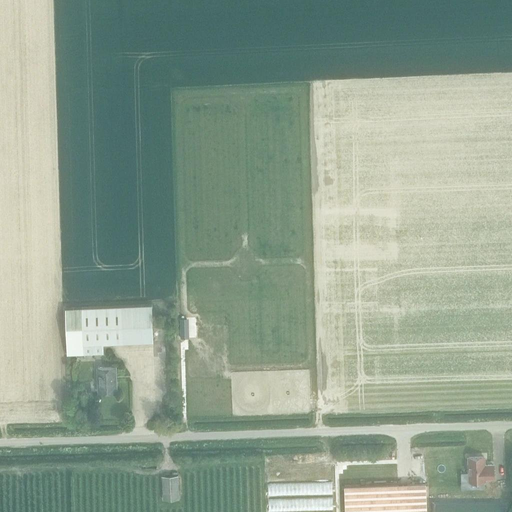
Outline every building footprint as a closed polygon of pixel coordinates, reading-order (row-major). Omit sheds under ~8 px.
[(65,308),(67,355),(103,353),(103,343),(153,341),(151,305),(65,308)] [(98,367),(99,392),(116,392),(115,367),(98,367)] [(493,463),(485,463),(485,456),(467,456),(468,482),(485,481),(485,479),(494,479),(493,463)] [(299,478),(296,461),(286,463),(289,480),(299,478)] [(332,511),(331,461),(321,462),(322,511),(332,511)] [(312,493),(314,463),(306,463),(304,493),(312,493)] [(281,482),(282,464),(272,464),(271,481),(281,482)] [(162,476),(163,500),(179,499),(177,475),(162,476)] [(336,486),(336,511),(426,511),(425,481),(336,486)]
